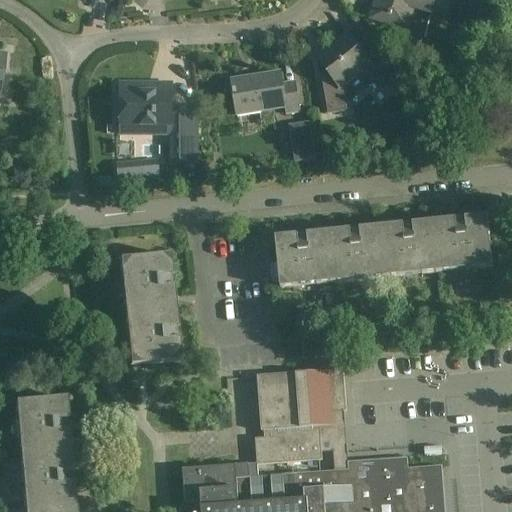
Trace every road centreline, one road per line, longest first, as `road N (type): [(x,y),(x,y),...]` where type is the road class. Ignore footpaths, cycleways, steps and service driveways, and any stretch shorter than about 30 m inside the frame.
road 1 (residential): [(78,218),(511,177)]
road 2 (residential): [(67,56),(125,36),(238,32),(287,20),(314,0)]
road 3 (residential): [(78,218),(67,56)]
road 4 (unknown): [(190,207),(207,351)]
